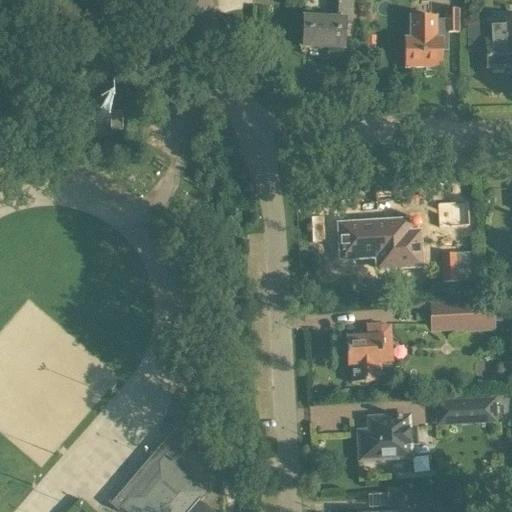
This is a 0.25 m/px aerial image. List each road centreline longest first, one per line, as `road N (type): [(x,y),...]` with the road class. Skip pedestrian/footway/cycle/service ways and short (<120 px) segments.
road 1 (residential): [(291,511),(274,232),(266,176),(248,130)]
road 2 (residential): [(248,130),(511,130)]
road 3 (residential): [(248,130),(199,0)]
